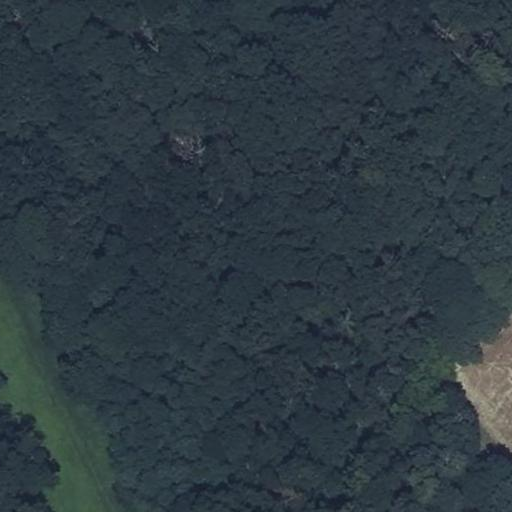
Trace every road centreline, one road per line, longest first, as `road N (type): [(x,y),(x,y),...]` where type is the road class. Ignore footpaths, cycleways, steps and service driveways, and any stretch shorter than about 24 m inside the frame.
road 1 (track): [(416,511),(374,423),(269,312),(272,287),(294,268),(392,238),(446,190),(466,122),(459,59),(420,0)]
road 2 (track): [(126,51),(182,164),(220,275),(247,307),(269,312)]
road 3 (track): [(0,72),(14,78),(126,51),(245,0)]
road 4 (track): [(0,286),(104,511)]
road 5 (track): [(511,483),(467,417),(468,352),(511,297)]
